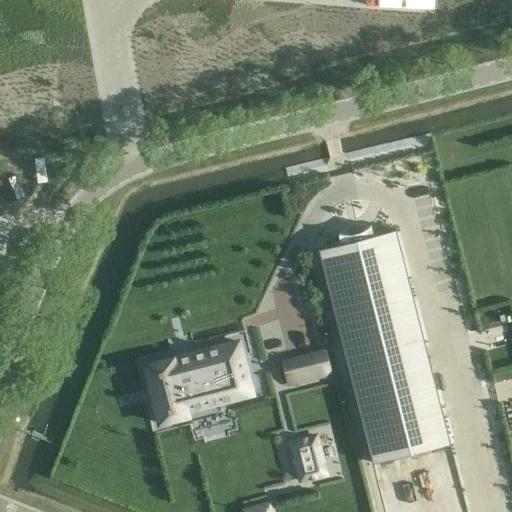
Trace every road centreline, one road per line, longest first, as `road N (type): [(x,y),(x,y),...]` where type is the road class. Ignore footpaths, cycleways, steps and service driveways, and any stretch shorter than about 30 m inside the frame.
road 1 (unclassified): [(0,372),(73,212),(125,170),(511,68)]
road 2 (unknown): [(125,170),(107,26),(113,0)]
